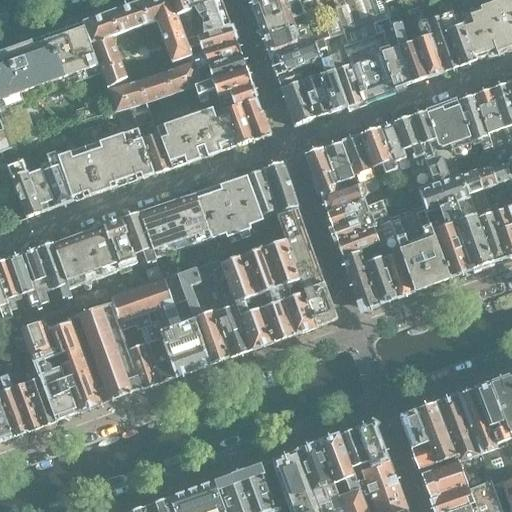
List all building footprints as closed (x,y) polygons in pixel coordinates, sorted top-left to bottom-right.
[(156,22),(162,20),(154,0),(147,0),(127,7),(109,13),(82,23),(90,45),(110,38),(135,29),(156,22)] [(180,29),(177,19),(170,0),(154,0),(162,20),(156,22),(161,36),(180,29)] [(219,0),(170,0),(177,19),(188,15),(187,11),(219,0)] [(225,14),(220,0),(219,0),(187,11),(188,15),(192,25),(225,14)] [(301,9),(297,0),(248,0),(257,25),(301,9)] [(344,34),(331,0),(313,0),(315,3),(316,4),(324,26),(323,27),(328,40),(331,39),(338,36),(344,34)] [(376,23),(367,0),(331,0),(344,34),(373,24),(376,23)] [(386,5),(383,0),(367,0),(376,23),(387,19),(390,18),(386,5)] [(429,4),(427,0),(413,0),(404,3),(407,12),(411,10),(419,8),(429,4)] [(511,47),(511,0),(498,0),(478,8),(479,11),(468,14),(472,24),(463,27),(475,61),(511,47)] [(443,73),(425,23),(419,8),(411,10),(422,40),(414,43),(427,79),(443,74),(443,73)] [(299,41),(296,31),(292,22),(304,18),(301,9),(257,25),(270,61),(314,45),(311,37),(299,41)] [(475,61),(463,27),(462,25),(456,27),(451,14),(448,15),(447,12),(440,14),(459,67),(475,61)] [(185,43),(230,28),(225,14),(192,25),(195,33),(183,37),(185,43)] [(459,67),(440,14),(435,16),(436,19),(425,23),(443,73),(459,67)] [(411,85),(390,28),(387,19),(376,23),(373,24),(376,37),(382,35),(388,53),(381,55),(394,91),(410,85),(411,85)] [(100,74),(90,45),(82,23),(0,52),(0,103),(3,102),(20,148),(37,142),(23,104),(101,77),(100,74)] [(394,91),(381,55),(376,37),(373,24),(344,34),(338,36),(349,67),(362,103),(394,91)] [(427,79),(414,43),(407,46),(400,24),(390,28),(411,85),(427,79)] [(328,40),(323,27),(309,32),(311,37),(314,45),(322,42),(328,40)] [(235,42),(234,38),(230,28),(185,43),(188,50),(199,46),(202,53),(235,42)] [(190,58),(190,57),(188,50),(185,43),(183,37),(180,29),(161,36),(171,65),(186,60),(190,58)] [(120,67),(110,38),(90,45),(100,74),(120,67)] [(362,103),(349,67),(342,70),(331,39),(328,40),(322,42),(325,50),(329,59),(346,109),(362,103)] [(195,72),(240,56),(235,42),(202,53),(190,57),(190,58),(195,72)] [(320,62),(317,54),(325,50),(322,42),(314,45),(270,61),(276,78),(296,70),(312,65),(319,62),(320,62)] [(245,70),(240,56),(195,72),(198,79),(212,74),(215,81),(245,71),(245,70)] [(198,79),(195,72),(190,58),(186,60),(188,65),(164,74),(172,95),(195,87),(200,85),(198,79)] [(346,109),(329,59),(320,62),(319,62),(324,77),(318,79),(330,114),(346,109)] [(330,114),(318,79),(312,65),(296,70),(301,84),(281,91),(287,109),(284,110),(286,116),(290,115),(295,127),(330,114)] [(124,80),(120,67),(100,74),(101,77),(107,91),(124,80)] [(301,84),(296,70),(276,78),(281,91),(301,84)] [(251,87),(245,71),(215,81),(200,86),(200,85),(195,87),(199,97),(205,95),(203,90),(217,85),(221,97),(251,87)] [(172,95),(164,74),(136,83),(144,105),(172,95)] [(144,105),(136,83),(108,93),(115,115),(136,107),(144,105)] [(511,127),(511,101),(506,86),(490,92),(510,147),(508,148),(511,158),(511,137),(509,128),(511,127)] [(256,100),(251,87),(221,97),(219,98),(221,105),(234,101),(236,107),(240,106),(256,100)] [(510,147),(490,92),(474,97),(498,165),(504,163),(511,159),(511,158),(508,148),(510,147)] [(498,165),(474,97),(458,102),(458,103),(473,144),(473,146),(481,143),(486,159),(479,162),(482,171),(490,168),(498,165)] [(270,136),(256,100),(240,106),(253,143),(270,136)] [(0,154),(20,148),(3,102),(0,103),(0,154)] [(473,144),(458,103),(433,112),(426,115),(436,143),(438,149),(449,145),(452,151),(473,144)] [(171,171),(155,131),(144,105),(136,107),(148,137),(140,140),(154,175),(171,171)] [(253,143),(240,106),(236,107),(223,112),(236,148),(253,143)] [(236,148),(223,112),(216,114),(215,111),(155,131),(171,171),(235,148),(236,148)] [(450,182),(441,158),(432,161),(427,146),(436,143),(426,115),(425,114),(409,120),(423,158),(433,186),(434,188),(440,186),(450,182)] [(423,158),(409,120),(393,126),(403,154),(410,151),(413,158),(411,159),(412,162),(423,158)] [(403,154),(393,126),(379,131),(391,165),(394,165),(396,170),(408,166),(403,154)] [(391,165),(379,131),(379,130),(359,138),(371,171),(382,167),(385,175),(396,170),(394,165),(391,165)] [(154,175),(140,140),(137,131),(110,140),(125,185),(154,175)] [(371,171),(359,138),(341,144),(353,178),(356,188),(361,186),(374,181),(371,171)] [(125,185),(110,140),(57,158),(73,203),(125,185)] [(353,178),(341,144),(341,145),(323,151),(335,184),(353,178)] [(335,184),(323,151),(305,157),(312,175),(309,176),(317,196),(320,195),(322,200),(339,194),(335,184)] [(73,203),(57,158),(56,154),(48,157),(52,168),(43,171),(56,209),(73,203)] [(42,214),(29,176),(24,161),(7,167),(26,220),(42,214)] [(511,182),(504,163),(498,165),(490,168),(496,187),(511,182)] [(297,209),(288,183),(281,165),(261,173),(276,214),(277,217),(297,209)] [(496,187),(490,168),(482,171),(476,173),(483,192),(496,187)] [(56,209),(43,171),(29,176),(42,214),(56,209)] [(276,214),(261,173),(245,178),(259,220),(276,214)] [(483,192),(476,173),(461,178),(468,197),(483,192)] [(259,220),(245,178),(195,196),(211,241),(224,237),(226,241),(248,233),(247,229),(261,225),(259,220)] [(476,220),(468,197),(461,178),(450,182),(440,186),(471,272),(470,272),(472,276),(479,273),(478,269),(492,264),(476,220)] [(361,203),(359,197),(364,195),(361,186),(356,188),(339,194),(322,200),(327,215),(361,203)] [(471,272),(440,186),(434,188),(433,186),(418,191),(425,212),(428,220),(440,216),(445,231),(433,235),(449,280),(450,280),(452,279),(451,278),(460,275),(460,276),(470,272),(471,272)] [(211,241),(195,196),(138,215),(155,260),(211,241)] [(332,229),(383,211),(380,203),(366,209),(363,202),(361,203),(327,215),(332,229)] [(307,236),(297,209),(277,217),(285,239),(284,239),(286,244),(307,236)] [(374,231),(371,224),(386,219),(383,211),(332,229),(337,244),(374,231)] [(511,257),(511,230),(505,211),(491,216),(507,259),(511,257)] [(433,235),(428,220),(425,212),(389,225),(413,293),(449,280),(433,235)] [(155,260),(138,215),(121,221),(134,256),(143,253),(147,263),(155,260)] [(507,259),(491,216),(491,215),(476,220),(492,264),(507,259)] [(134,256),(121,221),(104,227),(122,274),(131,271),(128,263),(136,260),(134,256)] [(389,225),(374,231),(337,244),(343,259),(360,253),(377,247),(382,260),(396,300),(413,293),(389,225)] [(122,274),(104,227),(52,246),(70,294),(122,275),(122,274)] [(315,261),(309,242),(307,236),(286,244),(294,268),(315,261)] [(288,291),(293,290),(291,286),(300,282),(294,268),(286,244),(264,252),(294,337),(316,329),(304,296),(291,300),(288,291)] [(72,299),(70,294),(52,246),(37,251),(52,291),(59,289),(63,300),(67,298),(68,301),(72,299)] [(52,291),(37,251),(22,257),(40,305),(48,303),(47,300),(54,298),(52,291)] [(294,337),(264,252),(243,259),(257,297),(261,309),(274,344),(294,337)] [(379,306),(365,266),(360,253),(343,259),(351,283),(362,312),(379,306)] [(40,305),(22,257),(22,256),(7,261),(7,262),(20,297),(27,295),(32,309),(33,308),(39,325),(47,323),(40,305)] [(250,313),(248,306),(252,304),(250,299),(257,297),(243,259),(220,267),(251,352),(274,344),(261,309),(250,313)] [(396,300),(382,260),(365,266),(379,306),(388,303),(388,302),(394,300),(396,300)] [(323,283),(315,261),(294,268),(300,282),(303,291),(323,283)] [(20,297),(7,262),(0,263),(0,285),(10,312),(17,310),(13,299),(20,297)] [(251,352),(220,267),(220,268),(218,262),(197,270),(202,284),(213,313),(230,359),(230,360),(244,355),(245,359),(252,357),(251,352)] [(230,359),(213,313),(203,317),(197,300),(202,299),(197,286),(202,284),(197,270),(179,276),(211,366),(230,359)] [(211,366),(179,276),(111,300),(120,324),(134,319),(147,314),(152,312),(156,323),(175,379),(209,366),(209,367),(211,366)] [(334,314),(323,283),(303,291),(304,296),(316,329),(330,324),(337,321),(334,314)] [(10,312),(0,285),(0,310),(4,320),(8,318),(9,320),(12,319),(10,312)] [(489,316),(490,317),(511,308),(511,293),(487,302),(485,303),(484,304),(484,305),(483,307),(483,308),(483,310),(483,311),(483,312),(484,314),(485,315),(486,315),(487,316),(489,316)] [(157,386),(137,328),(123,333),(120,324),(111,300),(68,315),(100,407),(143,392),(143,391),(157,386)] [(176,379),(175,379),(156,323),(151,325),(147,314),(134,319),(137,328),(157,386),(176,379)] [(100,407),(68,315),(47,323),(58,356),(63,368),(79,414),(100,407)] [(79,414),(63,368),(50,372),(46,361),(58,356),(47,323),(39,325),(23,331),(33,361),(55,423),(79,414)] [(55,423),(33,361),(27,364),(31,376),(34,377),(36,381),(26,385),(42,428),(55,423)] [(42,428),(26,385),(20,387),(13,366),(5,368),(8,377),(28,433),(42,428)] [(28,433),(8,377),(1,379),(5,392),(0,394),(0,399),(14,438),(28,433)] [(511,387),(509,379),(509,378),(491,385),(490,385),(511,441),(511,443),(511,387)] [(511,441),(490,385),(474,390),(474,391),(495,447),(511,441)] [(511,443),(511,441),(495,447),(474,391),(457,397),(483,467),(489,483),(499,511),(505,511),(507,511),(498,486),(511,480),(511,443)] [(483,467),(457,397),(436,404),(455,457),(462,475),(473,471),(483,467)] [(0,443),(14,438),(0,399),(0,443)] [(455,457),(436,404),(415,411),(428,444),(435,464),(455,457)] [(428,444),(415,411),(404,416),(401,423),(411,451),(428,444)] [(388,464),(375,430),(375,429),(370,426),(356,431),(367,463),(370,470),(388,464)] [(367,463),(356,431),(339,437),(351,469),(367,463)] [(366,511),(360,494),(356,485),(351,469),(339,437),(318,445),(342,511),(366,511)] [(435,464),(428,444),(411,451),(418,471),(435,464)] [(342,511),(318,445),(296,454),(317,511),(342,511)] [(317,511),(296,454),(271,463),(289,511),(317,511)] [(499,511),(489,483),(479,487),(473,471),(462,475),(455,457),(435,464),(418,471),(434,511),(452,511),(468,506),(466,501),(471,499),(474,510),(475,511),(499,511)] [(406,511),(397,486),(394,478),(388,464),(370,470),(360,474),(363,483),(356,485),(360,494),(362,493),(364,497),(368,496),(373,511),(406,511)] [(274,511),(273,503),(260,468),(259,468),(242,474),(242,473),(232,477),(215,484),(225,511),(274,511)] [(511,511),(511,480),(498,486),(507,511),(511,511)] [(225,511),(215,484),(214,484),(192,492),(148,508),(137,511),(225,511)]
